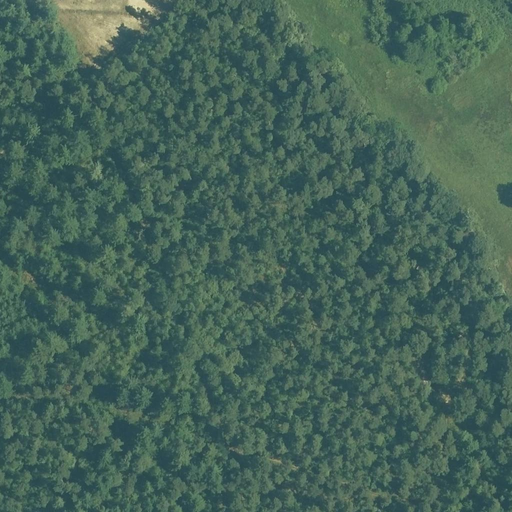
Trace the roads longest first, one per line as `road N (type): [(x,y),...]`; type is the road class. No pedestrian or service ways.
road 1 (track): [(222,511),(222,449),(87,80)]
road 2 (track): [(453,396),(423,371),(302,191),(129,204)]
road 3 (track): [(0,401),(81,398),(404,511)]
road 4 (track): [(427,511),(447,493),(453,396),(497,282)]
road 5 (track): [(180,0),(0,150)]
